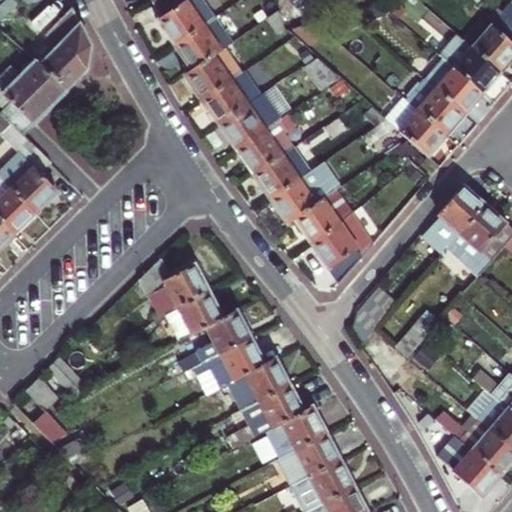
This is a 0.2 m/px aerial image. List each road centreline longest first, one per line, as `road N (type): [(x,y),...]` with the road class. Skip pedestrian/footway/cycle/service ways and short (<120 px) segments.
road 1 (residential): [(0,364),(12,377),(202,188)]
road 2 (residential): [(316,336),(487,144)]
road 3 (residential): [(168,138),(0,307)]
road 4 (residential): [(316,336),(378,417),(431,511)]
road 5 (residential): [(202,188),(316,336)]
road 6 (residential): [(96,0),(168,138)]
